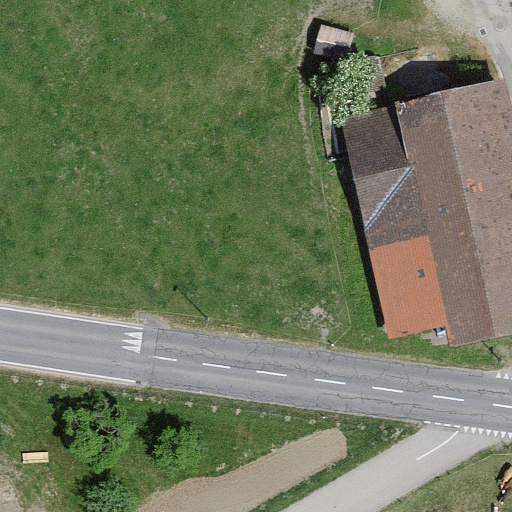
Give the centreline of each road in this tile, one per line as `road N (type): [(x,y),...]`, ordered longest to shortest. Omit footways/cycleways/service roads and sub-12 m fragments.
road 1 (secondary): [(0,335),(491,406)]
road 2 (residential): [(329,511),(491,406)]
